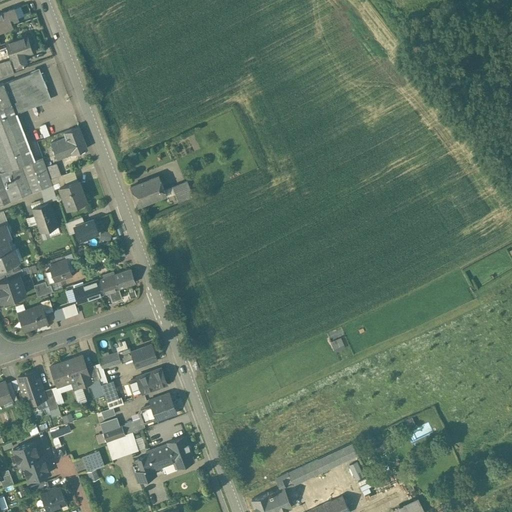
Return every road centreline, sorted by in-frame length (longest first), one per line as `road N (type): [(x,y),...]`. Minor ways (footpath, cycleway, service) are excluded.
road 1 (track): [(203,423),(511,279)]
road 2 (tertiary): [(44,0),(159,301)]
road 3 (tertiary): [(159,301),(237,511)]
road 4 (residential): [(159,301),(2,357)]
